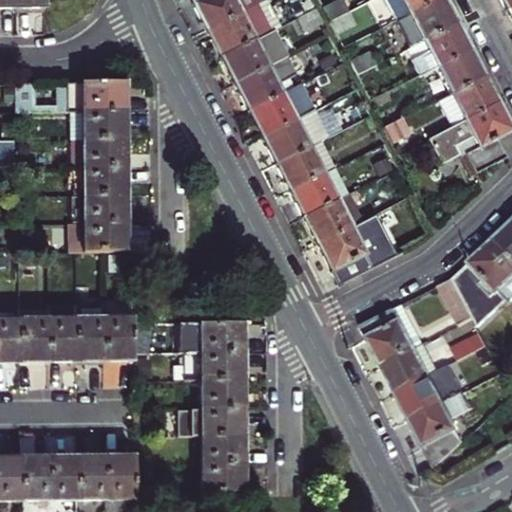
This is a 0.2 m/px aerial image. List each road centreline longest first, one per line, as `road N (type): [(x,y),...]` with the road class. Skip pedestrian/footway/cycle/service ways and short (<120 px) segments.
road 1 (residential): [(186,98),(306,332)]
road 2 (residential): [(511,183),(417,266),(306,332)]
road 3 (residential): [(306,332),(400,511)]
road 4 (residential): [(306,332),(291,363),(291,496)]
road 5 (residential): [(186,98),(176,130),(179,261)]
road 6 (residential): [(0,64),(86,51),(147,14)]
road 7 (residential): [(0,414),(128,412)]
